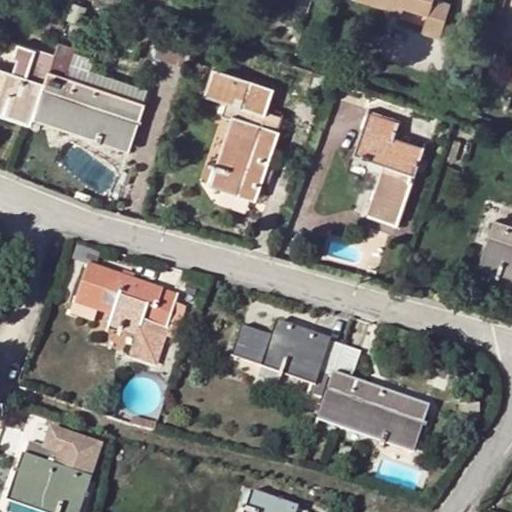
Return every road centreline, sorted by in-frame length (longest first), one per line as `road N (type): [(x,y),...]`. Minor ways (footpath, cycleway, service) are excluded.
road 1 (residential): [(511,344),(51,224)]
road 2 (residential): [(0,379),(51,224)]
